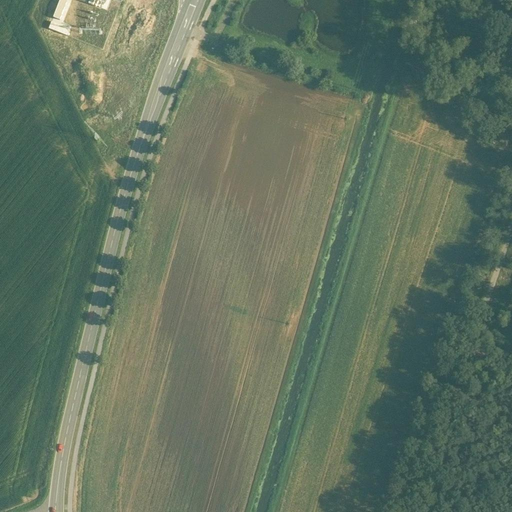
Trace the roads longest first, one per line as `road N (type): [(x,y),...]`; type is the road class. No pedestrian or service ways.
road 1 (tertiary): [(55,511),(119,216),(197,0)]
road 2 (track): [(511,230),(417,511)]
